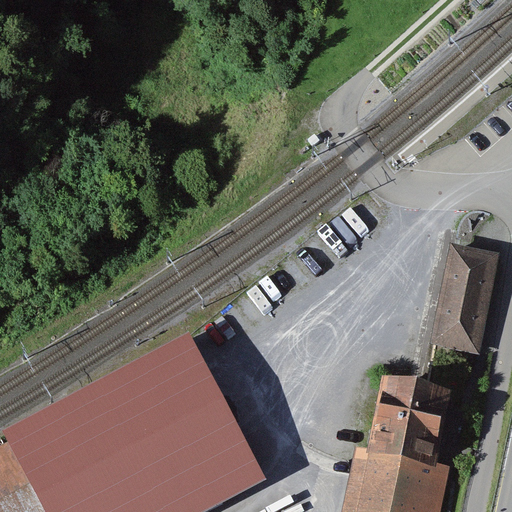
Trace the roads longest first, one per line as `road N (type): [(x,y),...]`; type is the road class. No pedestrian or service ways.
road 1 (unclassified): [(511,194),(439,192),(384,179),(345,125),(353,92),(452,0)]
road 2 (residential): [(475,511),(511,292)]
